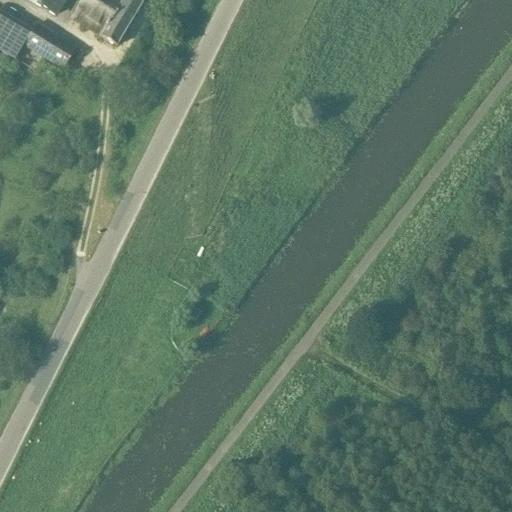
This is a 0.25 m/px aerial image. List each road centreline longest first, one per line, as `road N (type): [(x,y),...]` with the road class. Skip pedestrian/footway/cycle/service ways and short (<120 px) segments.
road 1 (unclassified): [(511,74),(175,511)]
road 2 (unclassified): [(0,464),(237,0)]
road 3 (track): [(511,469),(314,329)]
road 4 (track): [(104,132),(79,268),(86,295)]
